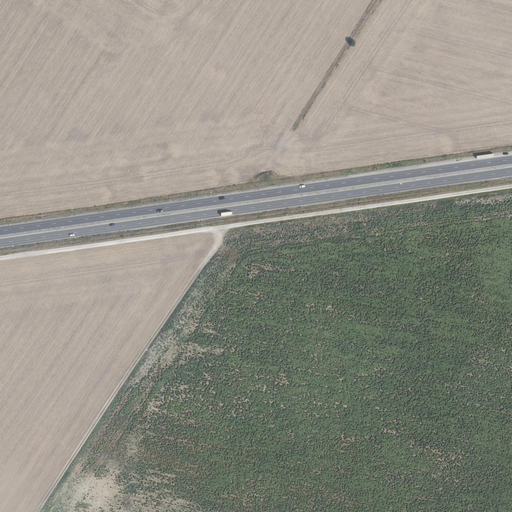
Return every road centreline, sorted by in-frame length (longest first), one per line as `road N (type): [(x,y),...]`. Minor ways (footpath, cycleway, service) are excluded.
road 1 (primary): [(511,159),(0,231)]
road 2 (primary): [(0,243),(511,172)]
road 3 (track): [(43,511),(228,226)]
road 4 (track): [(228,226),(511,184)]
road 5 (track): [(228,226),(0,258)]
road 6 (track): [(255,185),(375,0)]
